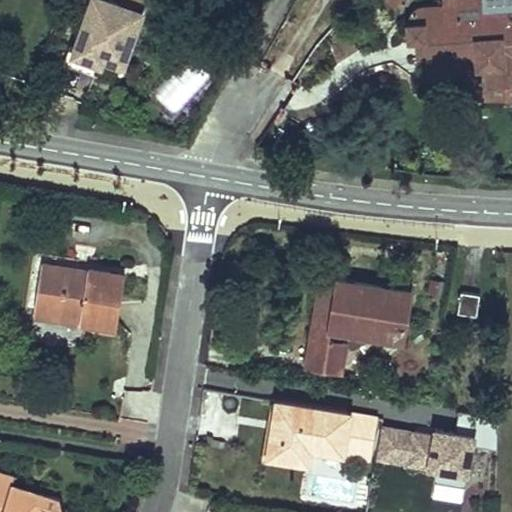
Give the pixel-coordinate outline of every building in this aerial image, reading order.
[(104,58),(123,64),(143,12),(110,0),(93,0),(76,46),(74,52),(102,62),(104,58)] [(483,0),(451,0),(451,2),(424,3),(413,8),(410,18),(406,17),(408,36),(427,35),(429,58),(476,55),(477,66),(488,65),(489,85),(511,82),(511,4),(484,6),(483,0)] [(71,45),(65,63),(97,74),(102,62),(74,52),(76,46),(71,45)] [(43,263),(36,307),(81,314),(80,321),(116,326),(124,275),(43,263)] [(321,276),(318,296),(333,299),(337,278),(321,276)] [(318,296),(306,365),(341,371),(346,342),(328,339),(331,322),(385,331),(384,338),(402,341),(410,291),(337,278),(333,299),(318,296)] [(462,291),(459,310),(477,313),(480,295),(462,291)] [(36,307),(35,314),(80,321),(81,314),(36,307)] [(279,400),(269,454),(295,459),(297,444),(312,446),(344,452),(351,413),(279,400)] [(498,415),(458,409),(454,431),(434,428),(433,434),(413,431),(407,463),(435,468),(433,481),(465,486),(472,445),(497,448),(498,415)] [(377,417),(351,413),(344,452),(370,456),(377,417)] [(413,431),(382,425),(376,458),(407,463),(413,431)] [(297,444),(295,459),(310,462),(312,446),(297,444)] [(0,511),(64,511),(62,498),(41,492),(28,505),(7,498),(11,482),(14,476),(0,471),(0,511)] [(11,482),(7,498),(28,505),(41,492),(11,482)]
